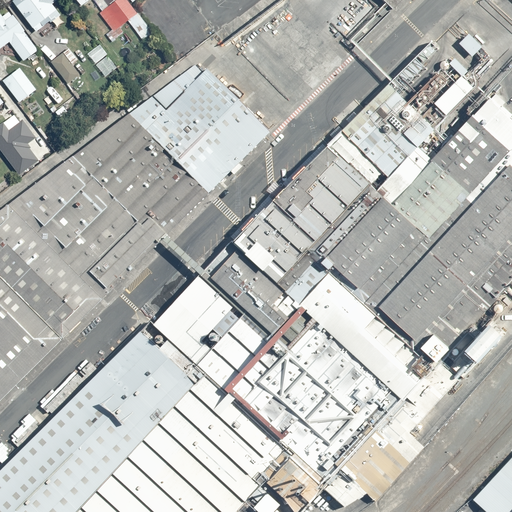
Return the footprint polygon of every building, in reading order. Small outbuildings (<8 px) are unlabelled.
[(12,0),(11,1),(32,29),(40,23),(42,26),(51,20),(52,21),(60,16),(51,4),(56,0),(12,0)] [(128,0),(116,0),(100,13),(113,29),(109,32),(114,40),(125,31),(122,27),(139,14),(128,0)] [(371,0),(386,15),(400,0),(371,0)] [(0,48),(8,42),(22,61),(37,50),(12,16),(5,20),(0,14),(0,48)] [(483,47),(470,33),(459,43),(472,57),(483,47)] [(77,59),(68,48),(50,62),(68,84),(79,75),(71,64),(77,59)] [(468,71),(455,57),(450,63),(463,76),(468,71)] [(35,89),(19,68),(2,81),(18,102),(35,89)] [(119,120),(201,201),(261,138),(188,69),(119,120)] [(474,88),(461,75),(434,103),(447,116),(474,88)] [(377,178),(380,181),(425,133),(380,91),(335,138),(377,178)] [(378,203),(321,266),(431,366),(511,277),(511,134),(482,107),(425,169),(386,211),(378,203)] [(0,404),(201,201),(119,120),(0,207),(0,404)] [(3,123),(0,125),(0,150),(18,175),(38,160),(26,145),(35,138),(22,120),(8,130),(3,123)] [(377,178),(335,138),(321,153),(323,155),(363,193),(377,178)] [(224,251),(231,258),(268,293),(363,193),(323,155),(224,251)] [(378,203),(386,211),(425,169),(410,155),(371,198),(378,203)] [(204,286),(266,344),(293,315),(270,294),(268,293),(231,258),(204,286)] [(270,294),(293,315),(306,327),(395,409),(427,374),(301,259),(270,294)] [(145,334),(197,382),(212,396),(258,347),(191,285),(145,334)] [(228,412),(279,458),(337,511),(356,511),(412,452),(381,424),(395,409),(306,327),(228,412)] [(0,473),(0,511),(79,511),(189,391),(133,338),(0,473)] [(189,391),(79,511),(232,511),(256,484),(285,511),(298,511),(316,492),(279,458),(228,412),(212,396),(197,382),(189,391)] [(511,511),(511,455),(471,500),(484,511),(511,511)]
